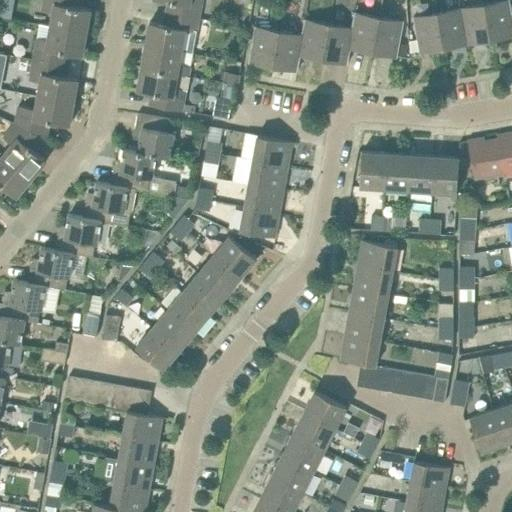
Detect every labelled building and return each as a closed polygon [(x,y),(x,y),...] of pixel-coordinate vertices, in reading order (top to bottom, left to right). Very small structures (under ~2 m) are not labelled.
[(44,0),(43,10),(53,12),(51,25),(87,32),(91,9),(70,5),(70,0),(44,0)] [(166,0),(175,2),(173,13),(166,12),(200,18),(202,0),(166,0)] [(511,26),(510,15),(511,14),(509,0),(506,0),(485,4),(491,39),(511,34),(511,26)] [(0,4),(0,15),(14,18),(15,7),(0,4)] [(491,39),(485,4),(461,8),(468,43),(491,39)] [(468,43),(461,8),(438,13),(444,47),(468,43)] [(196,39),(200,18),(166,12),(173,14),(171,25),(150,21),(146,44),(183,51),(185,38),(196,39)] [(373,51),(379,17),(354,12),(351,27),(352,28),(349,47),(350,47),(373,51)] [(444,47),(438,13),(413,17),(420,52),(444,47)] [(397,56),(404,21),(379,17),(373,51),(397,56)] [(323,59),(329,23),(304,19),(301,35),(303,35),(299,54),(301,55),(323,59)] [(87,32),(51,25),(41,23),(33,58),(66,64),(66,63),(59,62),(61,51),(83,55),(87,32)] [(348,63),(350,47),(349,47),(352,28),(351,27),(329,23),(323,59),(348,63)] [(273,65),(279,31),(255,26),(249,61),(273,65)] [(298,70),(301,55),(299,54),(303,35),(301,35),(279,31),(273,65),(298,70)] [(181,64),(183,51),(146,44),(141,67),(179,74),(189,76),(191,66),(181,64)] [(57,75),(59,63),(66,64),(33,58),(29,79),(40,81),(37,95),(74,101),(78,78),(57,75)] [(177,87),(179,74),(141,67),(137,90),(159,94),(157,105),(149,103),(149,104),(183,110),(186,89),(177,87)] [(224,82),(238,84),(240,74),(226,71),(224,82)] [(70,125),(74,101),(37,95),(35,108),(18,105),(15,123),(47,138),(47,137),(40,134),(42,120),(70,125)] [(171,140),(175,119),(138,112),(133,137),(140,139),(138,150),(156,153),(156,156),(168,158),(171,140)] [(46,138),(47,138),(15,123),(3,137),(11,144),(3,154),(32,178),(47,160),(30,146),(39,135),(46,138)] [(511,175),(511,158),(507,132),(497,134),(498,138),(478,141),(478,138),(468,139),(475,178),(503,173),(504,177),(511,175)] [(288,165),(293,141),(258,134),(253,159),(288,165)] [(208,139),(206,150),(220,153),(222,142),(208,139)] [(151,179),(156,156),(156,153),(138,150),(125,148),(122,160),(115,159),(111,183),(135,188),(135,190),(146,191),(149,179),(151,179)] [(218,163),(220,153),(206,150),(204,161),(218,163)] [(385,188),(387,152),(362,151),(360,186),(385,188)] [(408,189),(411,154),(387,152),(385,188),(408,189)] [(0,182),(17,196),(32,178),(3,154),(0,156),(0,182)] [(432,191),(435,155),(411,154),(408,189),(432,191)] [(460,157),(435,155),(432,191),(457,193),(460,157)] [(288,165),(253,159),(241,157),(237,180),(249,182),(284,189),(288,165)] [(160,179),(158,193),(172,195),(175,182),(160,179)] [(131,214),(135,190),(135,188),(111,183),(97,180),(95,193),(88,192),(83,216),(101,219),(101,221),(127,226),(129,214),(131,214)] [(280,212),(284,189),(249,182),(245,206),(280,212)] [(199,186),(197,197),(212,200),(214,189),(199,186)] [(174,217),(190,198),(172,195),(169,213),(174,217)] [(210,211),(212,200),(197,197),(195,208),(210,211)] [(275,237),(280,212),(245,206),(240,230),(275,237)] [(96,245),(101,221),(101,219),(83,216),(70,213),(67,226),(60,225),(56,249),(74,252),(73,254),(92,257),(94,245),(96,245)] [(184,214),(177,222),(188,232),(195,223),(184,214)] [(382,230),(383,216),(372,215),(371,229),(382,230)] [(407,217),(394,216),(383,216),(382,230),(406,232),(407,217)] [(430,233),(431,219),(419,218),(419,233),(430,233)] [(442,220),(431,219),(430,233),(441,234),(442,220)] [(475,230),(476,221),(461,220),(461,229),(475,230)] [(188,232),(177,222),(170,231),(181,240),(188,232)] [(150,246),(162,231),(148,229),(145,245),(150,246)] [(475,240),(475,230),(461,229),(460,239),(460,246),(474,246),(475,240)] [(174,250),(179,244),(168,234),(162,241),(174,250)] [(230,234),(214,253),(241,276),(257,257),(230,234)] [(256,238),(253,241),(273,249),(274,242),(256,238)] [(362,239),(358,263),(391,270),(396,245),(362,239)] [(74,252),(56,249),(42,246),(40,258),(33,257),(29,281),(28,282),(46,286),(46,288),(65,291),(67,278),(69,278),(73,254),(74,252)] [(474,253),(474,246),(460,246),(460,277),(474,277),(474,266),(475,262),(483,260),(482,252),(474,253)] [(154,251),(146,259),(157,268),(164,260),(154,251)] [(226,295),(241,276),(214,253),(199,272),(226,295)] [(157,268),(146,259),(139,268),(150,277),(157,268)] [(387,293),(391,270),(358,263),(353,287),(387,293)] [(122,280),(134,266),(119,264),(117,279),(122,280)] [(439,267),(439,278),(454,278),(454,267),(439,267)] [(210,313),(226,295),(199,272),(183,290),(210,313)] [(474,288),(474,277),(460,277),(460,288),(474,288)] [(454,289),(454,278),(439,278),(439,289),(454,289)] [(28,282),(29,281),(14,279),(12,291),(5,290),(3,303),(10,304),(25,307),(23,319),(25,319),(24,321),(38,323),(40,311),(41,312),(46,288),(46,286),(28,282)] [(383,317),(387,293),(353,287),(349,311),(383,317)] [(127,305),(134,297),(123,288),(116,296),(127,305)] [(195,331),(210,313),(183,290),(168,309),(195,331)] [(460,302),(460,326),(460,327),(474,327),(491,324),(490,312),(474,315),(474,302),(460,302)] [(10,304),(8,315),(0,313),(0,339),(12,341),(11,343),(20,344),(24,321),(25,319),(23,319),(25,307),(10,304)] [(180,350),(195,331),(168,309),(152,327),(180,350)] [(379,340),(383,317),(349,311),(345,334),(379,340)] [(82,334),(96,337),(100,315),(86,312),(82,334)] [(102,338),(116,340),(120,318),(106,315),(102,338)] [(439,316),(439,327),(453,327),(453,316),(439,316)] [(164,369),(180,350),(152,327),(136,346),(164,369)] [(453,338),(453,327),(439,327),(439,338),(453,338)] [(474,337),(474,327),(460,327),(459,337),(474,337)] [(375,364),(379,340),(345,334),(341,359),(361,362),(372,364),(375,365),(375,364)] [(7,368),(11,343),(12,341),(0,339),(0,376),(3,377),(5,367),(7,368)] [(57,341),(55,349),(67,352),(69,343),(57,341)] [(65,364),(67,352),(55,349),(43,347),(41,359),(65,364)] [(511,350),(503,352),(505,367),(511,365),(511,350)] [(449,378),(451,365),(453,354),(439,351),(435,374),(437,375),(437,376),(449,378)] [(505,367),(503,352),(492,354),(494,369),(505,367)] [(368,387),(372,364),(361,362),(357,385),(368,387)] [(379,389),(383,365),(375,364),(375,365),(372,364),(368,387),(379,389)] [(390,391),(394,367),(383,365),(379,389),(390,391)] [(400,393),(404,369),(394,367),(390,391),(400,393)] [(411,395),(415,371),(404,369),(400,393),(411,395)] [(422,396),(426,373),(415,371),(411,395),(422,396)] [(433,399),(437,376),(437,375),(435,374),(426,373),(422,396),(433,399)] [(76,400),(81,377),(69,375),(65,398),(76,400)] [(445,402),(449,378),(437,376),(433,399),(433,400),(445,402)] [(88,403),(93,379),(81,377),(76,400),(88,403)] [(100,405),(104,381),(93,379),(88,403),(100,405)] [(465,405),(469,382),(455,380),(451,403),(465,405)] [(112,407),(116,383),(104,381),(100,405),(112,407)] [(124,409),(126,397),(128,385),(116,383),(112,407),(124,409)] [(152,390),(128,385),(126,397),(149,401),(152,390)] [(315,390),(304,412),(336,428),(345,410),(346,406),(315,390)] [(147,413),(149,401),(126,397),(124,409),(127,410),(147,413)] [(511,439),(511,401),(494,408),(505,442),(511,439)] [(384,420),(348,402),(346,406),(345,410),(358,416),(356,420),(381,433),(384,420)] [(505,442),(494,408),(470,416),(477,436),(473,438),(476,447),(480,445),(482,450),(505,442)] [(158,441),(163,416),(147,413),(127,410),(122,434),(158,441)] [(62,412),(60,423),(74,425),(76,415),(62,412)] [(336,428),(304,412),(293,433),(325,449),(336,428)] [(72,436),(74,425),(60,423),(58,434),(72,436)] [(367,431),(362,441),(375,448),(380,438),(367,431)] [(325,449),(293,433),(282,454),(314,471),(325,449)] [(154,464),(158,441),(122,434),(118,458),(154,464)] [(37,452),(49,453),(51,439),(39,437),(37,452)] [(370,458),(375,448),(362,441),(357,451),(370,458)] [(382,452),(380,466),(391,468),(394,454),(382,452)] [(314,471),(282,454),(271,476),(303,492),(314,471)] [(150,488),(154,464),(118,458),(114,481),(150,488)] [(54,459),(52,470),(66,473),(68,462),(54,459)] [(414,460),(412,473),(411,481),(446,487),(450,466),(414,460)] [(64,484),(66,473),(52,470),(50,481),(64,484)] [(345,474),(340,484),(353,491),(358,481),(345,474)] [(292,511),(303,492),(271,476),(260,497),(289,511),(292,511)] [(144,511),(145,511),(150,488),(114,481),(109,504),(109,505),(130,509),(144,511)] [(442,507),(446,487),(411,481),(407,501),(442,507)] [(348,501),(353,491),(340,484),(335,494),(348,501)] [(60,507),(62,496),(47,494),(45,505),(60,507)] [(289,511),(260,497),(252,511),(289,511)] [(129,511),(130,509),(109,505),(109,504),(94,501),(92,511),(129,511)] [(441,511),(442,507),(407,501),(404,511),(441,511)]
